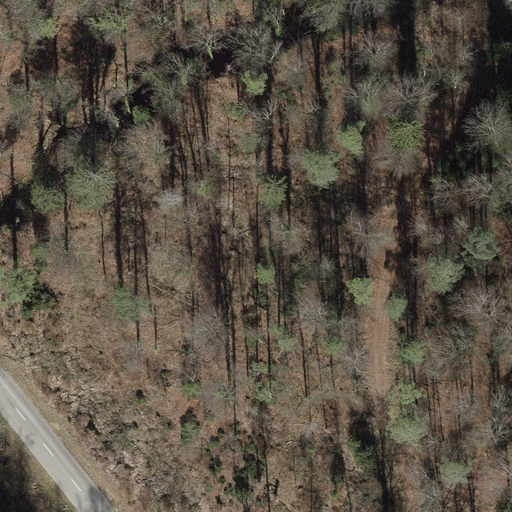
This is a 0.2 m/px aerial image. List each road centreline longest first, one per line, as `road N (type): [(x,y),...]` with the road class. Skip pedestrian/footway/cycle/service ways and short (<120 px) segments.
road 1 (track): [(511,83),(481,93),(429,148),(393,234),(380,340),(407,511)]
road 2 (unclassified): [(100,511),(0,383)]
